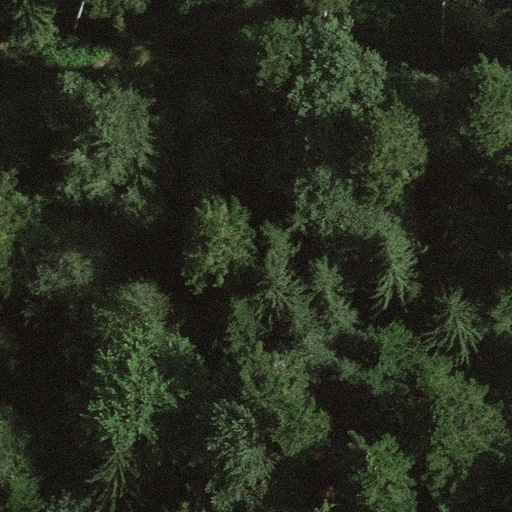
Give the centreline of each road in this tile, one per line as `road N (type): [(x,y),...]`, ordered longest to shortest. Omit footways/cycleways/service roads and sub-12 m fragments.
road 1 (track): [(282,0),(170,38),(0,125)]
road 2 (track): [(0,423),(63,417),(144,428),(210,465),(259,511)]
